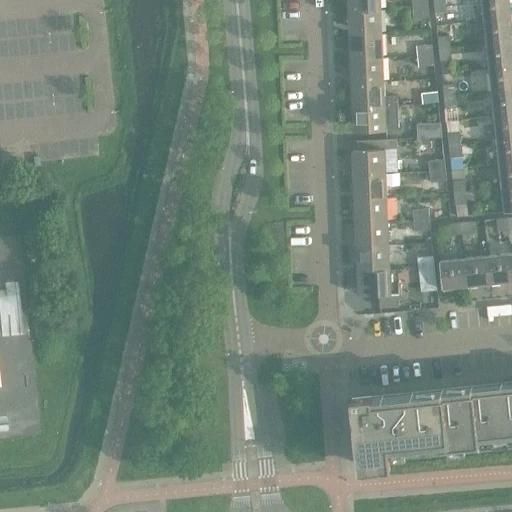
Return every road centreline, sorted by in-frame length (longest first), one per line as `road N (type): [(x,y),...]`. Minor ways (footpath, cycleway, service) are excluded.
road 1 (residential): [(321,339),(315,0)]
road 2 (residential): [(243,341),(238,240),(258,182),(259,151),(246,110)]
road 3 (residential): [(246,110),(220,215),(232,342)]
road 4 (residential): [(321,339),(383,349),(511,335)]
road 5 (residential): [(273,511),(243,341)]
road 6 (residential): [(232,342),(243,511)]
